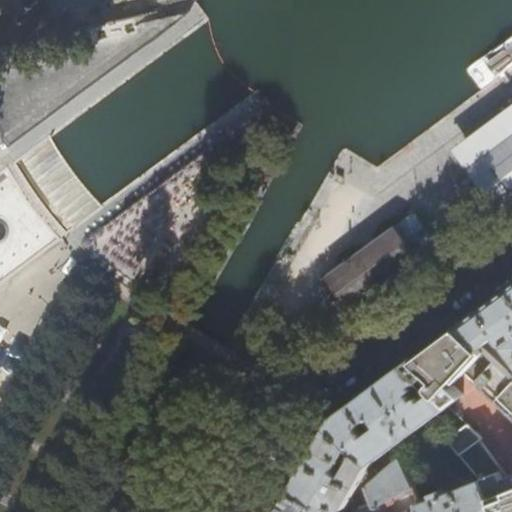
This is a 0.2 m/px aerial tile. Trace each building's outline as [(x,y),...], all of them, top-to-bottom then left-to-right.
[(166,8),(0,46),(0,134),(1,136),(6,146),(189,12),(168,16),(167,12),(166,8)] [(264,111),(262,110),(82,246),(107,269),(119,280),(116,284),(112,290),(105,285),(86,272),(57,323),(28,375),(0,422),(0,511),(40,511),(157,311),(160,305),(237,171),(259,133),(249,128),(264,111)] [(503,217),(511,209),(511,131),(468,164),(502,213),(501,214),(503,217)] [(0,274),(45,245),(23,213),(7,223),(0,213),(0,207),(4,205),(0,198),(0,274)] [(330,276),(352,307),(394,276),(437,243),(415,213),(330,276)] [(511,284),(459,323),(497,360),(511,373),(511,284)] [(477,381),(497,360),(459,323),(433,342),(407,362),(405,363),(450,405),(466,394),(454,383),(466,371),(477,381)] [(511,373),(497,360),(477,381),(511,414),(511,373)] [(446,408),(448,406),(450,405),(405,363),(335,415),(328,427),(349,445),(357,452),(370,464),(371,464),(446,408)] [(469,422),(450,405),(448,406),(446,408),(465,425),(469,422)] [(511,511),(511,478),(511,479),(484,440),(485,439),(469,422),(465,425),(448,439),(462,457),(480,478),(482,480),(485,479),(499,511),(511,511)] [(357,452),(344,473),(336,469),(349,445),(328,427),(278,511),(379,511),(377,504),(357,511),(331,511),(334,507),(337,509),(345,507),(370,464),(357,452)] [(425,511),(420,500),(420,499),(410,503),(405,488),(414,484),(406,466),(400,459),(381,474),(382,475),(369,484),(377,504),(379,511),(425,511)] [(156,498),(176,464),(169,460),(154,487),(158,489),(154,496),(156,498)] [(499,511),(485,479),(482,480),(480,478),(456,488),(453,483),(442,487),(443,492),(420,500),(425,511),(499,511)]
